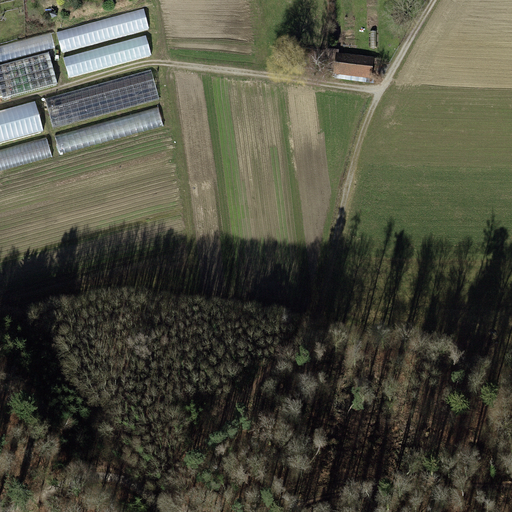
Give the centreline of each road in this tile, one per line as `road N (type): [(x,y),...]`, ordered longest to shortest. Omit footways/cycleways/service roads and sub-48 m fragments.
road 1 (track): [(378,89),(140,63),(0,105)]
road 2 (track): [(430,0),(360,136),(313,327)]
road 3 (track): [(198,305),(152,0)]
road 4 (track): [(511,485),(387,485),(263,511)]
road 5 (track): [(313,327),(184,466),(167,511)]
road 6 (track): [(162,511),(136,483),(113,474),(88,475),(13,511)]
